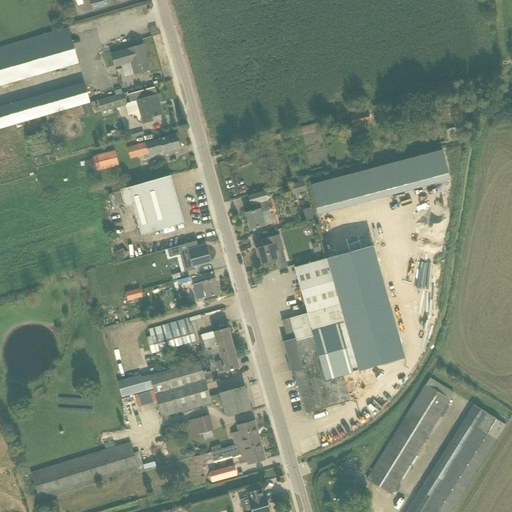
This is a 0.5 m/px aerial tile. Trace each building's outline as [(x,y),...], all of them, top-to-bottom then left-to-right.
[(89,0),(92,10),(111,5),(109,1),(112,0),(89,0)] [(128,50),(112,54),(115,66),(131,61),(135,74),(150,70),(143,45),(128,49),(128,50)] [(0,129),(61,111),(55,91),(0,106),(0,129)] [(102,113),(127,105),(123,93),(98,101),(102,113)] [(137,100),(143,123),(152,121),(151,117),(155,116),(156,116),(157,116),(157,115),(162,114),(159,102),(161,101),(159,94),(137,100)] [(467,112),(465,99),(447,103),(449,116),(467,112)] [(82,106),(84,115),(94,113),(91,104),(82,106)] [(368,110),(350,115),(354,128),(371,123),(368,110)] [(163,153),(180,148),(176,134),(146,143),(148,153),(149,155),(163,151),(163,153)] [(130,158),(148,153),(146,143),(128,148),(130,158)] [(115,150),(92,156),(96,171),(119,165),(115,150)] [(440,150),(312,185),(318,207),(446,173),(440,150)] [(183,223),(170,176),(121,190),(126,207),(133,205),(142,235),(183,223)] [(265,191),(248,196),(251,205),(252,204),(253,211),(246,213),(250,230),(265,225),(261,212),(270,210),(265,191)] [(279,235),(264,239),(264,240),(267,239),(269,245),(256,249),(258,257),(260,256),(262,264),(277,259),(275,252),(283,250),(279,235)] [(403,305),(385,242),(295,267),(308,313),(296,316),(298,321),(291,323),(290,318),(282,320),(287,340),(283,341),(289,363),(292,362),(295,369),(291,370),(291,372),(294,372),(306,413),(350,400),(343,375),(405,358),(396,325),(421,317),(416,301),(403,305)] [(318,242),(311,244),(316,261),(323,259),(318,242)] [(193,266),(210,261),(206,248),(202,249),(201,247),(189,250),(180,253),(179,249),(170,251),(173,263),(186,259),(189,267),(193,265),(193,266)] [(200,299),(219,294),(215,279),(196,284),(200,299)] [(142,296),(140,289),(126,292),(128,300),(142,296)] [(194,341),(190,326),(151,337),(155,352),(194,341)] [(231,340),(232,340),(228,327),(213,332),(215,338),(203,341),(205,349),(211,348),(214,360),(221,358),(222,359),(235,355),(231,340)] [(236,355),(235,355),(222,359),(221,358),(214,360),(218,374),(240,368),(236,355)] [(150,376),(162,417),(211,403),(226,416),(251,409),(245,386),(220,393),(220,394),(210,397),(200,362),(150,376)] [(141,375),(117,382),(122,397),(145,391),(141,375)] [(367,480),(391,495),(454,394),(429,379),(367,480)] [(406,511),(450,511),(506,424),(487,413),(473,405),(406,511)] [(209,415),(197,419),(201,433),(213,429),(209,415)] [(248,464),(265,459),(254,421),(238,425),(239,432),(232,434),(239,460),(247,458),(248,464)] [(139,452),(134,453),(130,442),(31,473),(39,500),(139,469),(138,467),(143,465),(139,452)] [(234,465),(210,472),(212,481),(237,475),(234,465)] [(270,511),(266,498),(265,498),(262,488),(247,493),(250,502),(249,502),(252,511),(250,511),(270,511)]
